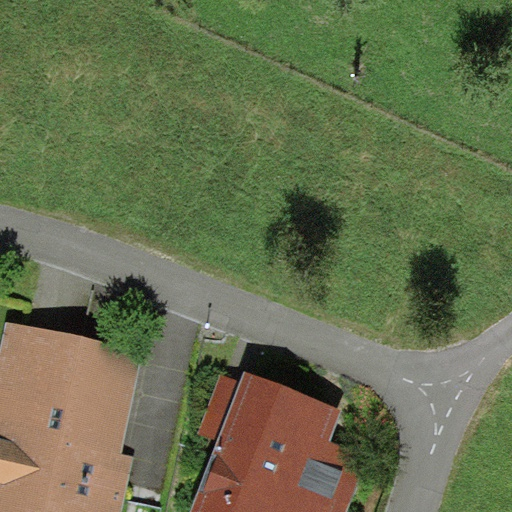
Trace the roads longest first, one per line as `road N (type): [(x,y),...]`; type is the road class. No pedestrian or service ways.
road 1 (residential): [(0,229),(35,233),(447,392)]
road 2 (residential): [(411,511),(447,392)]
